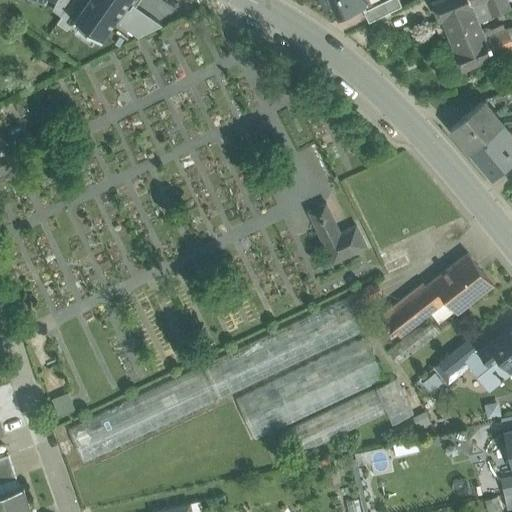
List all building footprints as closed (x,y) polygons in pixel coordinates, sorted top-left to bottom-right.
[(131,0),(86,0),(73,20),(104,40),(131,0)] [(366,0),(323,0),(326,7),(335,3),(340,17),(368,5),(366,0)] [(398,0),(388,0),(364,12),(369,22),(401,6),(398,0)] [(439,0),(433,3),(441,20),(442,19),(449,35),(479,23),(493,18),(493,17),(510,10),(505,0),(439,0)] [(483,32),(479,23),(449,35),(456,52),(455,53),(462,70),(493,57),(493,56),(511,48),(511,38),(508,29),(492,35),(490,29),(483,32)] [(502,125),(483,101),(451,128),(471,151),(502,125)] [(502,125),(471,151),(492,178),(511,161),(511,136),(502,125)] [(340,233),(326,203),(309,211),(333,263),(367,247),(356,226),(340,233)] [(468,253),(425,286),(423,283),(383,314),(393,326),(390,329),(392,332),(395,330),(400,336),(443,304),(447,300),(457,313),(493,285),(468,253)] [(377,282),(357,292),(363,304),(383,295),(377,282)] [(346,298),(68,430),(84,464),(362,332),(346,298)] [(457,313),(447,300),(443,304),(445,307),(453,317),(457,313)] [(445,307),(387,352),(398,366),(456,321),(453,317),(445,307)] [(511,326),(478,353),(479,353),(489,366),(485,370),(496,383),(511,370),(511,326)] [(365,338),(235,399),(255,441),(385,380),(365,338)] [(469,340),(439,364),(449,377),(479,353),(478,353),(469,340)] [(449,377),(439,364),(434,368),(448,384),(472,365),(490,387),(496,383),(485,370),(489,366),(479,353),(449,377)] [(396,379),(285,432),(294,452),(318,446),(387,413),(393,424),(414,415),(396,379)] [(58,413),(74,409),(71,393),(54,396),(58,413)] [(355,452),(357,465),(369,462),(371,474),(391,470),(387,446),(355,452)] [(0,492),(20,486),(17,477),(0,483),(0,492)] [(511,477),(501,479),(504,494),(511,492),(511,477)] [(24,487),(0,494),(0,511),(31,511),(23,488),(24,488),(24,487)]
